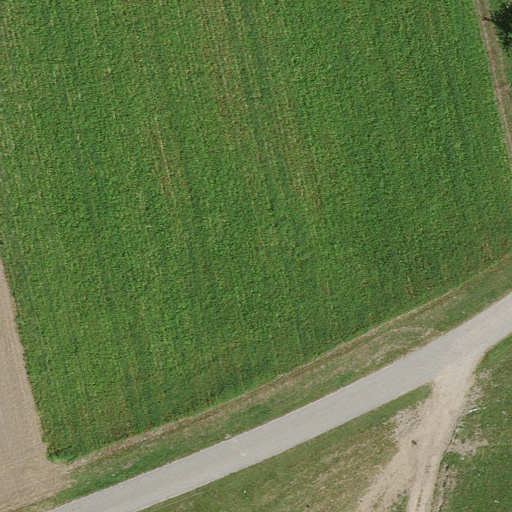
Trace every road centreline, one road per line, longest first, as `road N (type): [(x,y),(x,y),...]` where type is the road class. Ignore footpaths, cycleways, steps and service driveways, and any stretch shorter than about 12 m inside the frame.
road 1 (residential): [(89,511),(389,385),(511,313)]
road 2 (track): [(465,344),(435,427),(419,511)]
